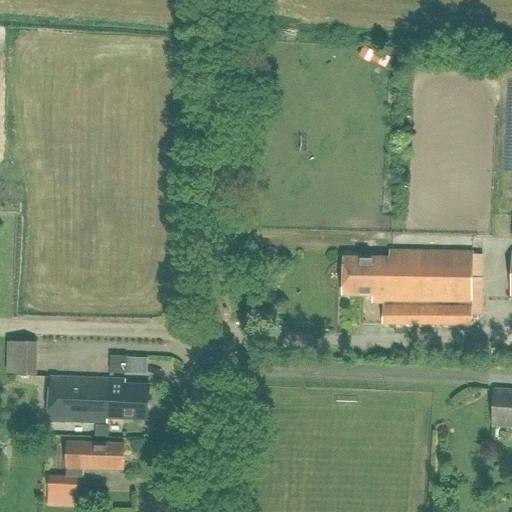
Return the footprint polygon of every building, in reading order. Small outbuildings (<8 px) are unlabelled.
[(471,324),(473,252),(391,250),(391,259),(343,258),(343,295),(373,295),(373,300),(384,300),(383,323),(471,324)] [(127,357),(110,357),(109,374),(126,374),(127,357)] [(108,410),(109,379),(51,377),(49,421),(95,423),(96,410),(108,410)] [(96,410),(95,423),(107,423),(108,418),(148,420),(149,385),(125,384),(125,380),(109,379),(108,410),(96,410)] [(511,427),(511,390),(495,389),(492,426),(511,427)] [(109,425),(95,425),(95,438),(109,438),(109,425)] [(511,446),(511,429),(505,428),(502,445),(511,446)] [(124,470),(125,444),(68,442),(66,476),(50,475),(49,492),(77,493),(78,477),(83,478),(83,468),(124,470)]
